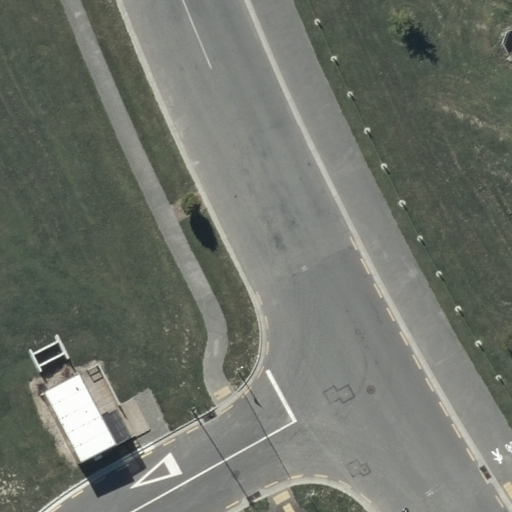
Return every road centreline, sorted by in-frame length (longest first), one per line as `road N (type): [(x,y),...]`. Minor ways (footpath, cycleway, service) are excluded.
road 1 (residential): [(186,0),(282,218),(368,376)]
road 2 (residential): [(129,511),(368,376)]
road 3 (residential): [(368,376),(448,511)]
